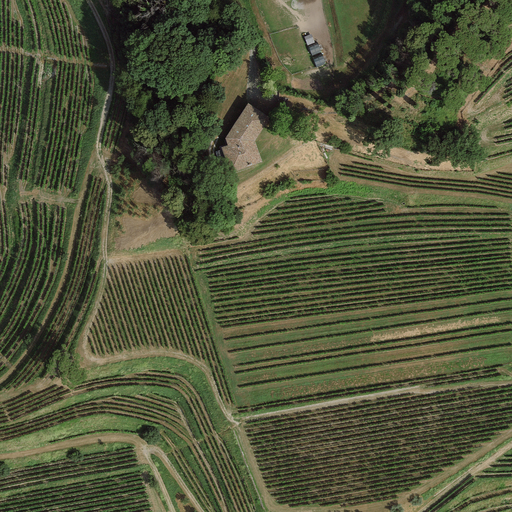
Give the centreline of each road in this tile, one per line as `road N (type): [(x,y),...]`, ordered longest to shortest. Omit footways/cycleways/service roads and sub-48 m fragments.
road 1 (track): [(257,511),(200,369),(185,360),(71,361),(103,269),(110,195),(94,150)]
road 2 (track): [(0,385),(46,320),(94,150)]
road 3 (track): [(196,511),(166,466),(122,438),(0,456)]
road 4 (track): [(94,150),(110,54),(82,0)]
